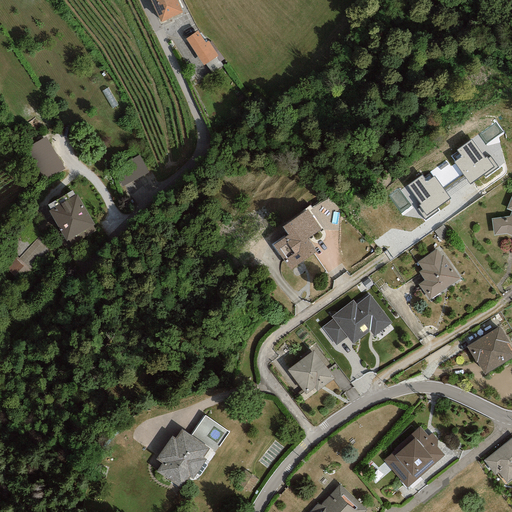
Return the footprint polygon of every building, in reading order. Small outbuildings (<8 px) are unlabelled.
[(150,0),(161,23),(183,13),(176,0),(150,0)] [(197,31),(186,39),(203,65),(216,57),(217,56),(209,43),(208,41),(205,43),(197,31)] [(217,56),(216,57),(220,62),(224,59),(211,41),(209,43),(217,56)] [(42,182),(64,169),(46,136),(23,149),(42,182)] [(450,155),(471,184),(495,167),(474,138),(450,155)] [(114,169),(123,186),(149,170),(140,154),(114,169)] [(435,174),(427,180),(423,174),(404,187),(424,217),(451,198),(435,174)] [(77,195),(49,211),(66,241),(94,225),(77,195)] [(308,211),(283,227),(305,260),(330,244),(308,211)] [(511,212),(511,214),(492,217),(495,237),(511,234),(511,212)] [(38,235),(7,266),(19,278),(50,247),(38,235)] [(439,247),(412,267),(433,296),(460,277),(439,247)] [(369,291),(321,327),(342,356),(390,320),(369,291)] [(511,343),(503,328),(471,347),(487,375),(511,360),(511,343)] [(316,351),(289,370),(307,395),(334,376),(316,351)] [(211,449),(180,429),(156,464),(187,485),(211,449)] [(423,429),(398,453),(421,478),(447,455),(423,429)] [(511,440),(490,460),(510,483),(511,481),(511,440)] [(341,483),(315,511),(367,511),(370,509),(341,483)]
